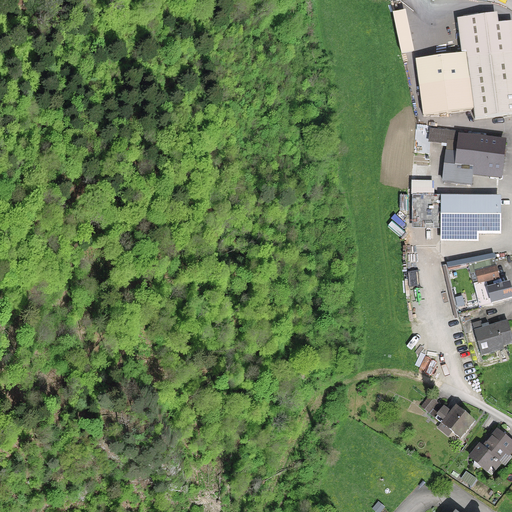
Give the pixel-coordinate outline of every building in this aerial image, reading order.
[(461,20),(467,62),(474,120),(511,115),(511,58),(507,24),(493,26),(491,16),(461,20)] [(430,131),(429,143),(454,146),(455,134),(430,131)] [(500,173),(503,144),(459,139),(456,168),(445,167),(444,177),(470,180),(471,170),(500,173)] [(441,233),(497,234),(497,201),(442,200),(441,233)] [(478,284),(497,279),(495,269),(475,274),(478,284)] [(511,298),(508,285),(487,291),(490,304),(511,298)] [(511,343),(511,341),(507,323),(482,330),(480,323),(472,325),(480,356),(496,352),(495,348),(511,343)] [(459,439),(472,422),(456,408),(450,415),(443,410),(435,419),(459,439)] [(493,462),(495,463),(511,444),(496,432),(482,449),(479,447),(470,458),(474,462),(473,466),(477,469),(481,468),(485,471),(493,462)] [(337,508),(344,501),(337,494),(330,500),(337,508)] [(377,511),(379,511),(384,507),(378,502),(373,508),(377,511)]
